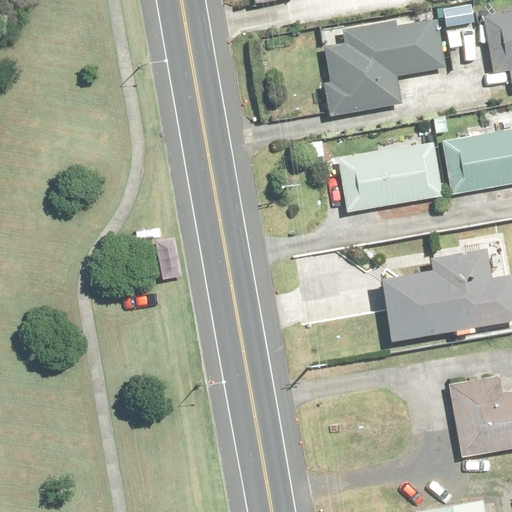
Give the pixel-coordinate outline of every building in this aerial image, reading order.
[(511,12),(477,18),(487,74),(507,70),(511,96),(511,95),(511,12)] [(426,17),(338,30),(340,44),(318,48),(323,86),(313,88),(318,120),(395,108),(390,76),(434,69),(426,17)] [(511,129),(434,143),(443,195),(511,183),(511,129)] [(426,146),(332,161),(340,214),(435,199),(426,146)] [(427,272),(372,281),(382,343),(446,333),(447,336),(466,333),(465,329),(505,323),(498,276),(482,278),(477,246),(425,255),(427,272)] [(441,384),(454,458),(511,448),(511,389),(492,393),(488,375),(441,384)] [(473,511),(472,502),(408,509),(408,511),(473,511)]
